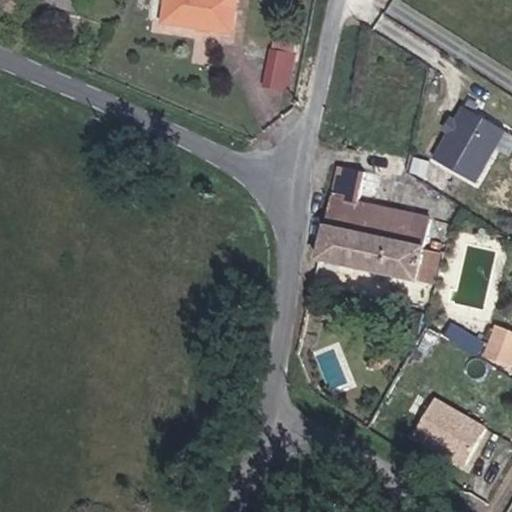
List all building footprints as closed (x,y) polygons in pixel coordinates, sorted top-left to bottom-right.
[(84,17),(91,0),(0,0),(0,8),(28,21),(31,15),(45,22),(53,4),(84,17)] [(231,32),(234,0),(166,0),(164,25),(231,32)] [(294,58),(297,45),(274,40),(272,54),(291,57),(294,58)] [(284,94),(291,57),(272,54),(265,90),(284,94)] [(294,58),(291,57),(284,94),(290,95),(297,58),(294,58)] [(500,135),(461,110),(452,124),(446,134),(429,161),(468,186),(500,135)] [(441,131),(446,134),(452,124),(447,121),(441,131)] [(340,170),(318,263),(420,284),(433,222),(362,205),(367,175),(340,170)] [(422,338),(427,320),(414,316),(409,335),(422,338)] [(496,347),(505,332),(495,326),(486,341),(496,347)] [(488,431),(439,400),(417,436),(466,466),(488,431)]
